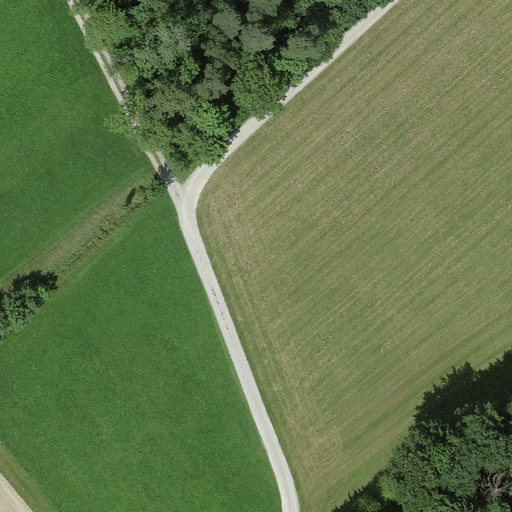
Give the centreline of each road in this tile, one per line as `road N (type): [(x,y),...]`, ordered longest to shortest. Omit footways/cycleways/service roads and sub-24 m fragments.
road 1 (track): [(290,511),(182,197),(208,162),(388,0)]
road 2 (track): [(182,197),(77,0)]
